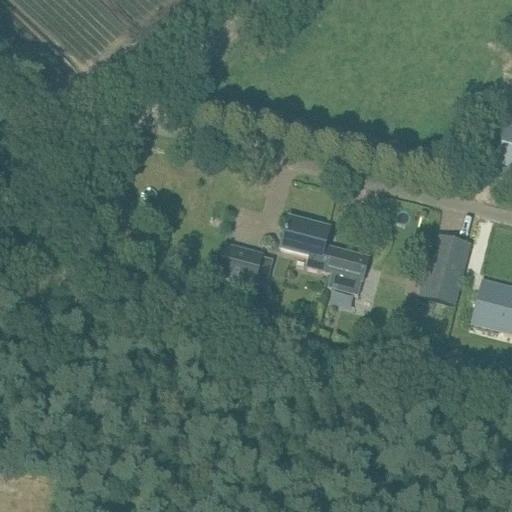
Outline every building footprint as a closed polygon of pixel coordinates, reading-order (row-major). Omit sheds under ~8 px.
[(498,156),(493,175),(494,175),(511,179),(511,118),(508,117),(498,156)] [(288,220),(279,251),(310,259),(307,269),(331,276),(327,291),(357,299),(361,283),(367,260),(324,249),(328,231),(288,220)] [(435,237),(419,299),(454,308),(470,246),(435,237)] [(262,256),(223,245),(214,279),(254,289),(262,256)] [(511,290),(481,283),(470,327),(499,335),(500,329),(511,332),(511,290)]
